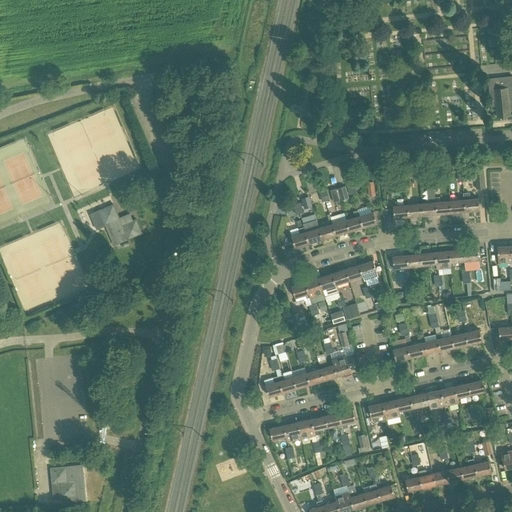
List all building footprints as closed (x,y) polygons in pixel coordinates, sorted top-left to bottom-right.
[(511,75),(488,78),(489,91),(494,90),(495,100),(490,100),(491,106),(496,105),(497,117),(510,115),(510,111),(511,110),(511,75)] [(476,189),(485,188),(483,170),(474,171),(476,189)] [(440,172),(441,183),(448,182),(448,177),(447,172),(440,172)] [(367,182),(369,197),(376,196),(373,181),(367,182)] [(349,198),(346,187),(338,189),(341,200),(349,198)] [(340,201),(337,189),(331,191),(334,202),(340,201)] [(463,193),(464,199),(465,211),(479,209),(478,198),(470,199),(469,193),(463,193)] [(310,203),(309,197),(302,199),(304,205),(310,203)] [(436,202),(437,213),(451,212),(450,201),(440,202),(440,197),(435,198),(436,202)] [(450,201),(451,212),(465,211),(464,199),(450,201)] [(422,203),(423,215),(437,213),(436,202),(423,203),(422,203)] [(409,216),(423,215),(422,203),(408,205),(409,216)] [(89,215),(96,230),(106,226),(115,245),(142,233),(136,219),(133,220),(130,214),(120,218),(114,204),(89,215)] [(409,216),(408,205),(393,206),(394,218),(409,216)] [(346,220),(350,231),(363,227),(360,216),(358,210),(354,212),(356,217),(346,220)] [(360,216),(363,227),(377,223),(374,212),(372,212),(360,216)] [(303,224),(304,227),(309,243),(323,239),(319,228),(317,220),(303,224)] [(333,224),(336,235),(350,231),(346,220),(333,224)] [(333,224),(319,228),(323,239),(336,235),(333,224)] [(292,236),(295,247),(309,243),(304,227),(299,229),(300,234),(292,236)] [(511,245),(497,246),(498,263),(511,262),(511,245)] [(463,249),(464,261),(479,259),(478,248),(463,249)] [(450,251),(451,262),(464,261),(463,249),(450,251)] [(435,252),(437,269),(452,267),(451,262),(450,251),(435,252)] [(435,252),(421,253),(422,265),(431,264),(431,269),(437,269),(435,252)] [(422,265),(421,253),(407,255),(408,266),(422,265)] [(408,266),(407,255),(392,256),(394,268),(408,266)] [(363,276),(364,279),(378,275),(373,260),(359,265),(363,276)] [(359,265),(346,269),(349,280),(363,276),(359,265)] [(332,273),(336,285),(349,280),(346,269),(332,273)] [(322,289),(336,285),(332,273),(319,278),(322,289)] [(305,282),(312,304),(317,302),(315,296),(324,293),(322,289),(319,278),(305,282)] [(501,290),(511,289),(511,281),(500,282),(501,290)] [(306,306),(312,304),(305,282),(292,286),(295,296),(305,293),(307,299),(305,300),(306,306)] [(347,320),(353,318),(350,306),(343,308),(347,320)] [(436,317),(433,306),(428,307),(429,312),(428,313),(428,315),(429,318),(436,317)] [(292,315),(295,327),(296,327),(297,332),(303,330),(301,325),(302,325),(298,313),(292,315)] [(346,331),(347,331),(345,323),(337,326),(339,333),(346,331)] [(511,337),(511,326),(499,328),(500,339),(511,337)] [(466,332),(468,344),(482,341),(479,329),(466,332)] [(339,333),(342,346),(349,345),(346,331),(339,333)] [(466,332),(451,336),(453,347),(468,344),(466,332)] [(410,357),(424,354),(422,343),(412,345),(409,333),(408,333),(405,334),(407,346),(410,357)] [(436,334),(437,339),(440,350),(453,347),(451,336),(442,338),(441,333),(436,334)] [(422,343),(424,354),(440,350),(437,339),(422,343)] [(285,349),(283,342),(275,344),(277,352),(285,349)] [(410,357),(407,346),(393,349),(396,360),(410,357)] [(332,360),(334,365),(337,376),(351,372),(346,355),(332,360)] [(321,369),(324,380),(337,376),(334,365),(321,369)] [(307,373),(310,384),(324,380),(321,369),(307,373)] [(310,384),(307,373),(293,377),(296,388),(310,384)] [(283,374),(278,376),(283,392),(296,388),(293,377),(284,379),(283,374)] [(283,392),(278,376),(273,377),(274,382),(266,385),(269,396),(283,392)] [(482,380),(468,383),(471,394),(485,391),(482,380)] [(455,386),(457,397),(471,394),(468,383),(455,386)] [(458,403),(457,397),(455,386),(441,389),(445,406),(458,403)] [(427,393),(429,404),(431,409),(445,406),(441,389),(427,393)] [(411,396),(413,408),(429,404),(427,393),(411,396)] [(396,400),(399,411),(413,408),(411,396),(396,400)] [(383,403),(386,414),(387,419),(400,416),(399,411),(396,400),(383,403)] [(386,414),(383,403),(369,406),(371,417),(386,414)] [(489,418),(494,417),(496,417),(494,407),(487,408),(489,418)] [(339,413),(343,428),(347,428),(346,423),(355,421),(353,409),(339,413)] [(339,429),(343,428),(339,413),(325,416),(328,427),(338,425),(339,429)] [(325,416),(312,419),(315,434),(320,433),(319,429),(328,427),(325,416)] [(315,434),(312,419),(298,422),(301,437),(309,436),(315,434)] [(298,422),(284,425),(287,436),(288,440),(301,437),(298,422)] [(287,436),(284,425),(270,428),(273,440),(287,436)] [(497,430),(491,431),(493,441),(493,442),(499,440),(499,439),(497,430)] [(361,448),(367,446),(368,446),(365,434),(358,436),(361,448)] [(493,453),(490,440),(483,442),(486,454),(493,453)] [(511,467),(511,449),(501,452),(505,469),(511,467)] [(381,457),(384,469),(391,467),(387,456),(381,457)] [(461,467),(464,478),(477,475),(475,464),(473,459),(468,460),(469,465),(461,467)] [(475,464),(477,475),(491,472),(489,461),(475,464)] [(54,468),(51,468),(53,490),(56,490),(56,492),(53,492),(53,493),(59,493),(59,498),(65,497),(65,502),(70,501),(77,500),(86,500),(84,482),(83,470),(82,465),(67,467),(54,468)] [(447,470),(450,481),(464,478),(461,467),(447,470)] [(422,487),(436,484),(433,473),(427,475),(426,470),(418,471),(420,477),(422,487)] [(433,473),(436,484),(450,481),(447,470),(433,473)] [(302,477),(304,483),(311,480),(309,474),(302,477)] [(422,487),(420,477),(406,480),(408,491),(422,487)] [(376,485),(381,500),(395,496),(391,485),(381,488),(380,484),(376,485)] [(381,500),(376,485),(371,487),(372,491),(364,493),(367,504),(381,500)] [(340,511),(354,508),(350,497),(349,492),(335,496),(337,501),(340,511)] [(350,497),(354,508),(367,504),(364,493),(350,497)] [(325,511),(323,505),(322,501),(318,502),(317,502),(318,507),(310,510),(310,511),(325,511)] [(340,511),(337,501),(323,505),(325,511),(340,511)]
